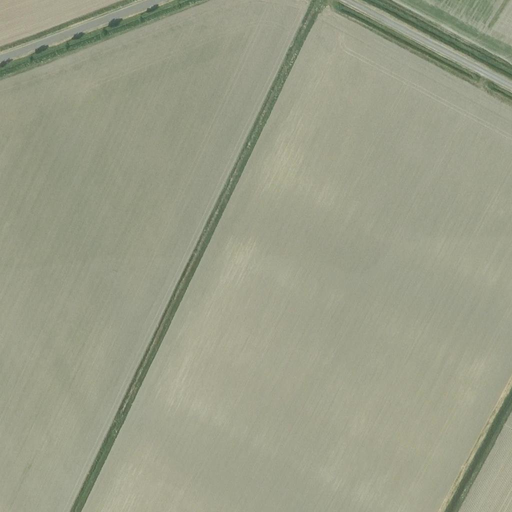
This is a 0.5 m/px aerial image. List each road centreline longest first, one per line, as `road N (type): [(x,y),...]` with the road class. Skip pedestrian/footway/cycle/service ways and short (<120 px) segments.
road 1 (unclassified): [(345,0),(511,87)]
road 2 (unclassified): [(0,59),(166,0)]
